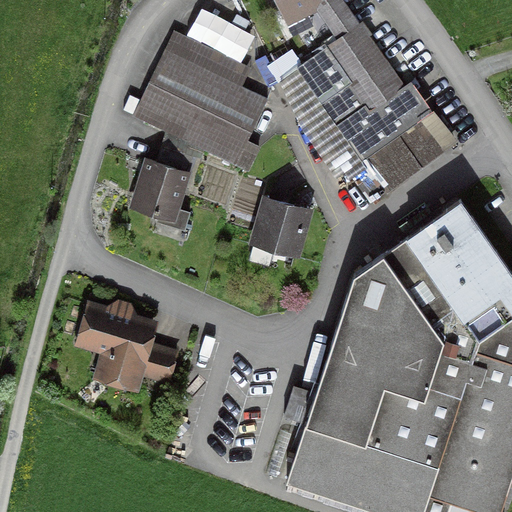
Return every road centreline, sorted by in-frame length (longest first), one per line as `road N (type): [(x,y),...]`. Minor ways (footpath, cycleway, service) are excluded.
road 1 (unclassified): [(159,0),(126,37),(2,511)]
road 2 (residential): [(511,157),(400,0)]
